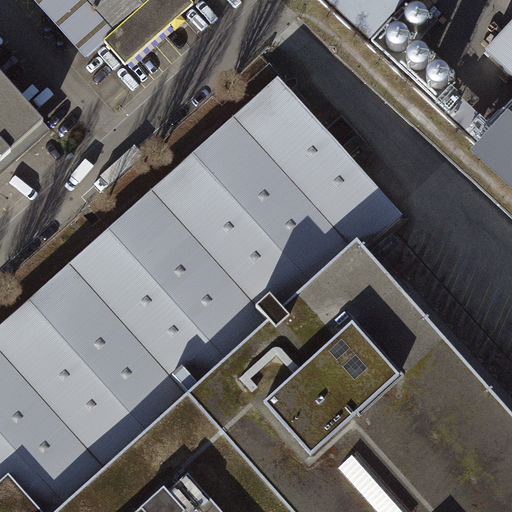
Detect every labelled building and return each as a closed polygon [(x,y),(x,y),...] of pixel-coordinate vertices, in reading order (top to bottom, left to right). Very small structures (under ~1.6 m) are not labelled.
[(127,64),(193,3),(190,0),(33,0),(90,61),(108,44),(127,64)] [(333,0),(371,36),(405,0),(333,0)] [(438,17),(418,0),(414,0),(375,40),(439,101),(457,82),(454,72),(418,41),(438,17)] [(511,18),(484,49),(511,74),(511,105),(479,142),(511,172),(511,18)] [(0,165),(43,127),(0,79),(0,165)] [(0,405),(0,511),(511,511),(511,422),(355,251),(395,215),(275,84),(113,231),(149,270),(0,405)]
